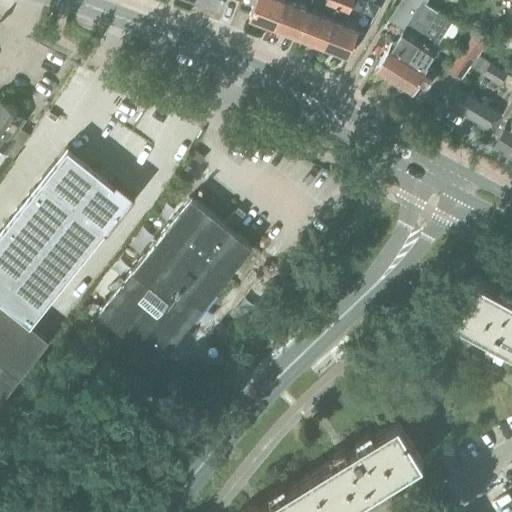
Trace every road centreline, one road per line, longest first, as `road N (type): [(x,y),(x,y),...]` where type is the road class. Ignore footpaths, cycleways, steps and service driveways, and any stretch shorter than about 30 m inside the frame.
road 1 (tertiary): [(167,511),(256,404),(404,256),(450,178)]
road 2 (tertiary): [(450,178),(243,66),(74,0)]
